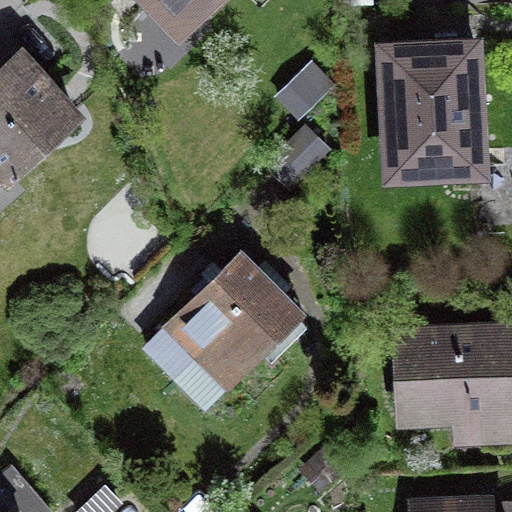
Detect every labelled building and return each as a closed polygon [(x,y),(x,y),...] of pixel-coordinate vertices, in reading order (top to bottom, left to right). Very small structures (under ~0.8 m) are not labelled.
[(203,0),(152,0),(178,26),(203,0)] [(480,23),(373,31),(383,175),(490,167),(480,23)] [(84,101),(22,37),(0,58),(0,166),(8,174),(84,101)] [(308,303),(244,241),(145,342),(209,404),(308,303)] [(511,311),(394,319),(400,416),(451,413),(453,440),(511,436),(511,311)] [(348,472),(324,443),(297,465),(321,494),(348,472)] [(108,511),(125,496),(107,479),(74,511),(108,511)] [(511,511),(511,505),(499,506),(497,484),(405,491),(407,511),(511,511)] [(0,511),(21,511),(8,497),(0,504),(0,511)]
